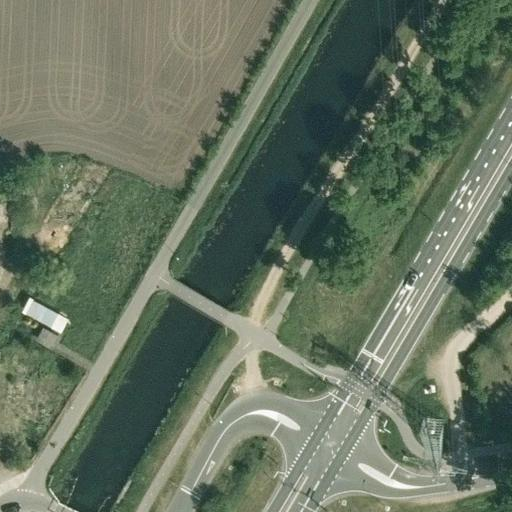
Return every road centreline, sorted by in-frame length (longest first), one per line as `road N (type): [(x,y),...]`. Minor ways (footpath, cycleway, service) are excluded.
road 1 (unclassified): [(25,501),(309,0)]
road 2 (track): [(438,0),(255,310),(249,343)]
road 3 (primary): [(511,120),(322,440)]
road 4 (primary): [(339,453),(511,164)]
road 5 (tertiary): [(181,511),(218,436),(238,419),(266,414),(322,440)]
road 6 (track): [(462,454),(449,358),(511,293)]
road 7 (tertiary): [(339,453),(407,486),(511,472)]
